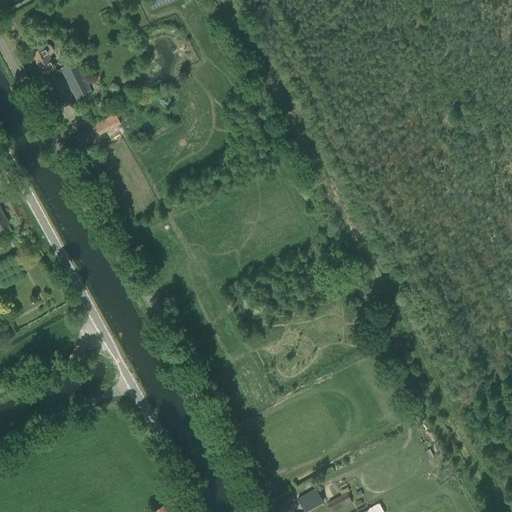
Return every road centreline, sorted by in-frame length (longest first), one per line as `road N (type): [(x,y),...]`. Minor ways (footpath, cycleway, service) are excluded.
road 1 (unclassified): [(256,511),(191,393),(187,359),(169,325),(144,305),(0,37)]
road 2 (tertiary): [(130,383),(0,125)]
road 3 (tertiary): [(202,511),(130,383)]
road 4 (unclassified): [(0,439),(130,383)]
road 5 (unknown): [(0,394),(59,367),(101,326)]
